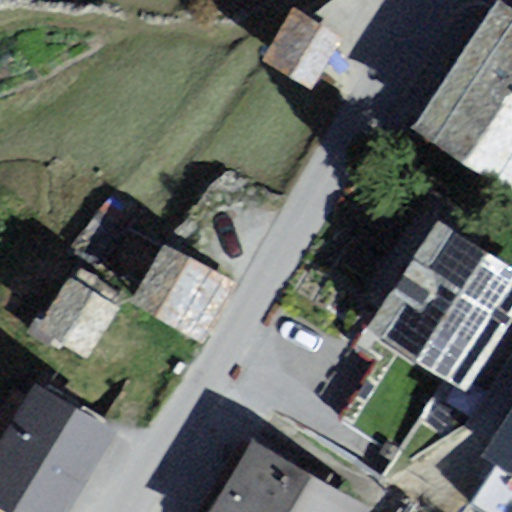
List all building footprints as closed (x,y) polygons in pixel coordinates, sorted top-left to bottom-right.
[(511,20),(497,11),(426,127),(511,179),(511,20)] [(296,18),(272,59),(309,81),(333,40),(296,18)] [(511,284),(511,275),(440,234),(379,338),(455,382),(511,284)] [(217,289),(163,256),(139,296),(193,329),(217,289)] [(107,312),(63,286),(33,335),(77,361),(107,312)] [(71,511),(111,436),(27,392),(0,443),(0,508),(7,511),(71,511)] [(511,436),(497,459),(511,468),(511,436)] [(356,511),(357,511),(244,447),(207,511),(356,511)]
